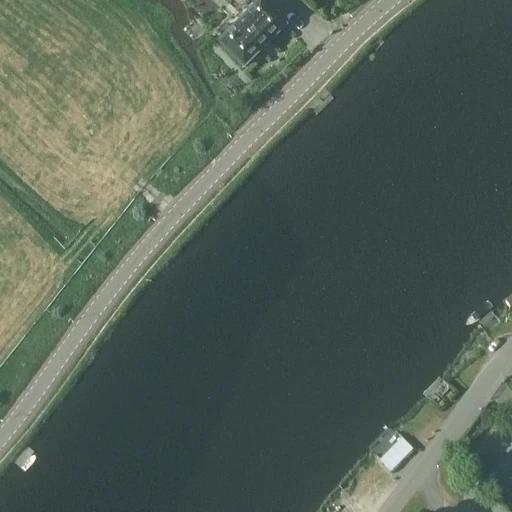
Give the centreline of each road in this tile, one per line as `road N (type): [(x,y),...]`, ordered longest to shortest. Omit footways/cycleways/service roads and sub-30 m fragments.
road 1 (tertiary): [(398,0),(260,126),(137,258),(0,441)]
road 2 (unclassified): [(387,511),(511,346)]
